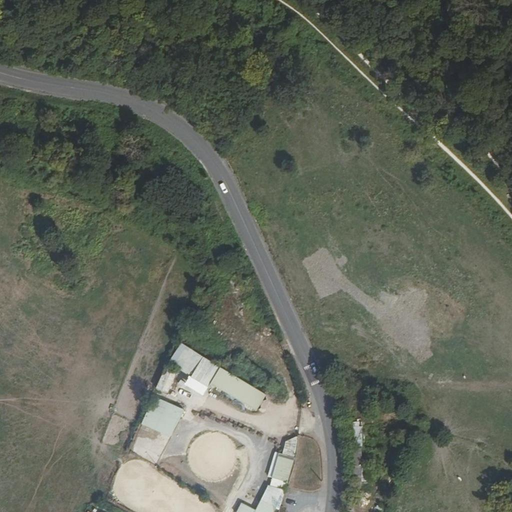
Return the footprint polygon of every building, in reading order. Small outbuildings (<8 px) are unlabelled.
[(161,186),(172,194),(186,176),(174,167),(161,186)] [(215,386),(226,370),(209,359),(197,378),(214,388),(215,386)] [(169,367),(159,389),(170,393),(177,377),(189,382),(191,377),(169,367)] [(271,398),(226,370),(215,386),(261,414),(271,398)] [(156,396),(144,424),(174,437),(187,408),(156,396)] [(239,511),(276,511),(304,444),(290,439),(284,454),(278,451),(269,475),(273,477),(260,509),(244,502),(239,511)]
